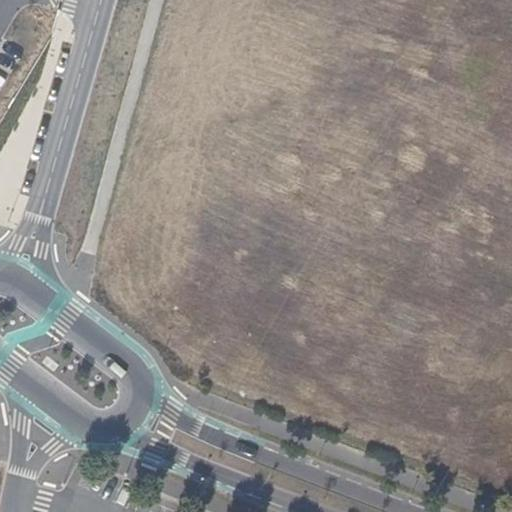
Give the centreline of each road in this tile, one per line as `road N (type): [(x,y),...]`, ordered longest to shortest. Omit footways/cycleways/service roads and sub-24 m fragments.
road 1 (residential): [(12,276),(32,241),(90,0)]
road 2 (secondary): [(409,511),(214,436),(148,399)]
road 3 (secondary): [(119,430),(323,511)]
road 4 (secondary): [(148,399),(136,371),(12,276)]
